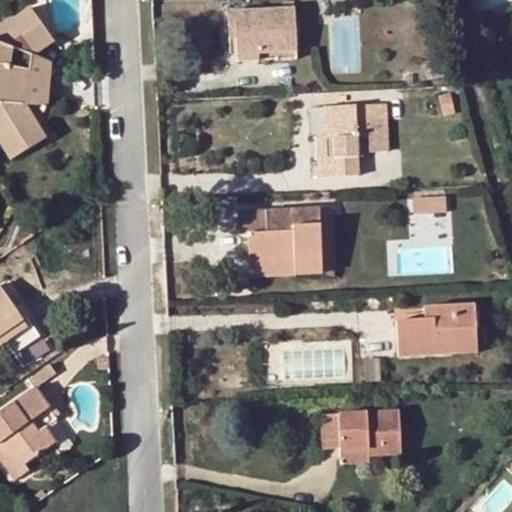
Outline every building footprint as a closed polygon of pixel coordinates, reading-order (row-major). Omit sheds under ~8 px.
[(476,6),(468,8),(474,27),(481,22),(476,6)] [(227,12),(228,23),(235,22),(236,39),(237,61),(258,61),(258,53),(294,52),(292,9),(227,12)] [(21,106),(29,57),(49,42),(28,12),(0,31),(0,144),(9,159),(41,141),(21,108),(21,106)] [(235,22),(228,23),(228,39),(236,39),(235,22)] [(258,53),(258,61),(295,60),(294,52),(258,53)] [(49,63),(29,57),(21,106),(45,108),(49,63)] [(440,62),(425,65),(427,79),(444,76),(440,62)] [(387,152),(386,119),(355,120),(355,107),(322,108),(323,134),(328,134),(328,155),(316,155),(317,178),(358,177),(356,139),(368,139),(368,154),(387,152)] [(322,108),(314,108),(316,155),(328,155),(328,134),(323,134),(322,108)] [(448,208),(447,194),(412,197),(413,211),(448,208)] [(261,212),(237,213),(238,235),(247,235),(249,261),(293,259),(294,276),(321,275),(318,210),(261,212)] [(321,275),(333,278),(330,210),(318,210),(321,275)] [(293,259),(249,261),(249,277),(294,276),(293,259)] [(0,345),(4,343),(12,355),(33,341),(14,312),(0,291),(0,345)] [(396,323),(398,356),(451,354),(450,345),(474,344),(472,307),(432,309),(432,322),(425,323),(396,323)] [(20,309),(14,312),(33,341),(38,337),(20,309)] [(432,322),(432,309),(424,310),(425,323),(432,322)] [(450,345),(451,354),(475,353),(474,344),(450,345)] [(379,358),(365,359),(366,383),(381,382),(379,358)] [(0,413),(0,443),(18,470),(23,466),(36,457),(54,445),(42,429),(34,434),(28,424),(46,411),(32,391),(0,413)] [(53,421),(46,411),(28,424),(34,434),(42,429),(53,421)] [(397,413),(319,416),(321,450),(339,450),(367,449),(367,457),(399,456),(397,413)] [(0,443),(0,465),(12,483),(27,473),(23,466),(18,470),(0,443)] [(367,464),(367,457),(367,449),(339,450),(339,465),(367,464)]
